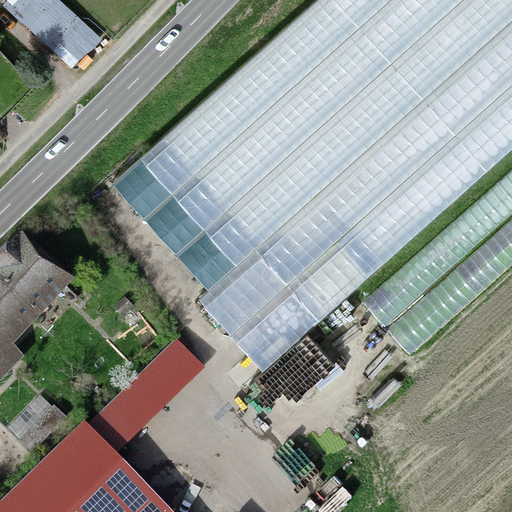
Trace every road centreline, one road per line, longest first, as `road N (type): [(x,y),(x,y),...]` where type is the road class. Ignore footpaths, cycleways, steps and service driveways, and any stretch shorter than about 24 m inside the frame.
road 1 (secondary): [(0,212),(209,0)]
road 2 (track): [(0,150),(144,0)]
